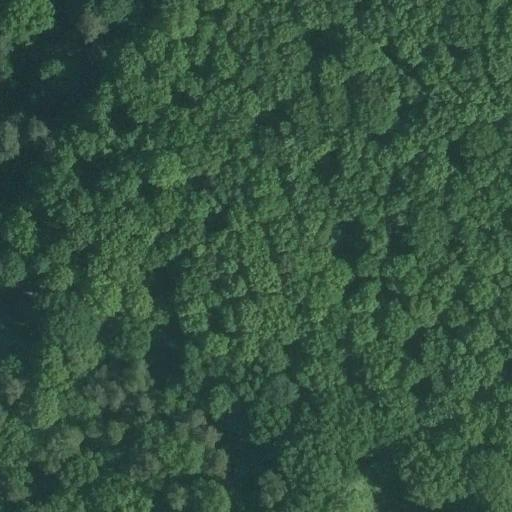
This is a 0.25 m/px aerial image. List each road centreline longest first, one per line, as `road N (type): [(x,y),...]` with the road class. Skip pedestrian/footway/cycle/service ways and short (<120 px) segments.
road 1 (unclassified): [(511,494),(0,300)]
road 2 (unknown): [(0,267),(511,456)]
